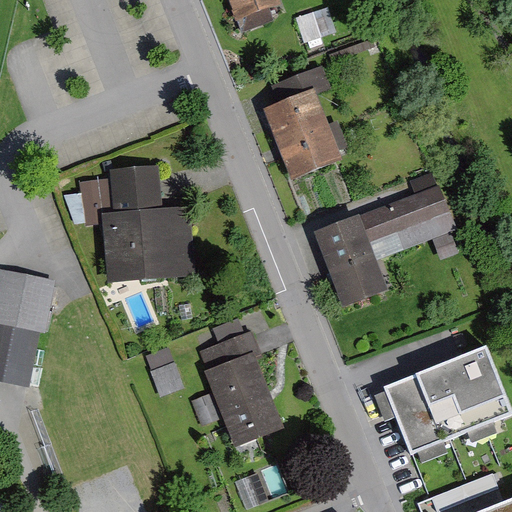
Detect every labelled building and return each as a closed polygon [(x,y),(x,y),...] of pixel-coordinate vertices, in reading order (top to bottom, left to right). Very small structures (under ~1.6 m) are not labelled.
[(282,5),(280,0),(231,0),(244,33),(276,21),(272,9),(282,5)] [(332,0),(326,0),(298,8),(306,35),(340,25),(332,0)] [(279,87),(286,103),(273,108),(300,173),(342,156),(316,93),(332,87),(325,68),(279,87)] [(166,167),(118,169),(118,179),(88,180),(89,228),(110,228),(112,281),(200,279),(198,210),(167,211),(166,167)] [(377,258),(457,228),(437,174),(418,181),(423,194),(319,233),(346,304),(389,288),(377,258)] [(48,332),(59,282),(5,271),(0,293),(0,322),(2,323),(0,333),(0,380),(34,387),(46,332),(48,332)] [(161,385),(186,378),(175,336),(150,343),(161,385)] [(59,364),(83,366),(85,342),(60,341),(59,364)] [(511,393),(491,342),(386,384),(415,453),(511,413),(511,393)] [(262,352),(211,371),(238,446),(289,427),(262,352)] [(43,395),(72,469),(135,444),(106,370),(43,395)] [(260,462),(237,474),(250,499),(273,487),(260,462)] [(511,511),(511,499),(480,511),(511,511)]
